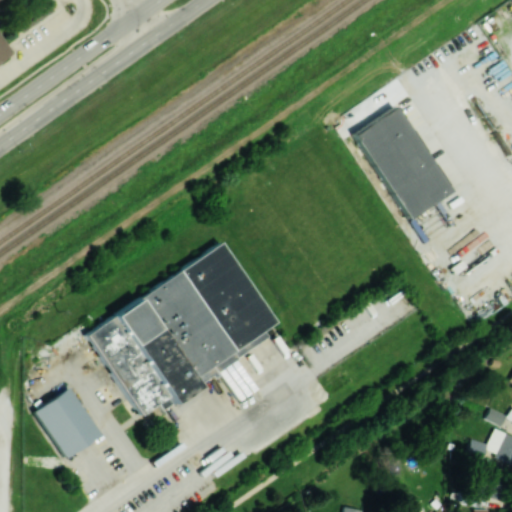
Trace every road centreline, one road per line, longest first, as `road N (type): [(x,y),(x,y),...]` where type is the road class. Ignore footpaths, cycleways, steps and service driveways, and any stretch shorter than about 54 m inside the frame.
road 1 (primary): [(0,141),(204,0)]
road 2 (primary): [(156,0),(0,109)]
